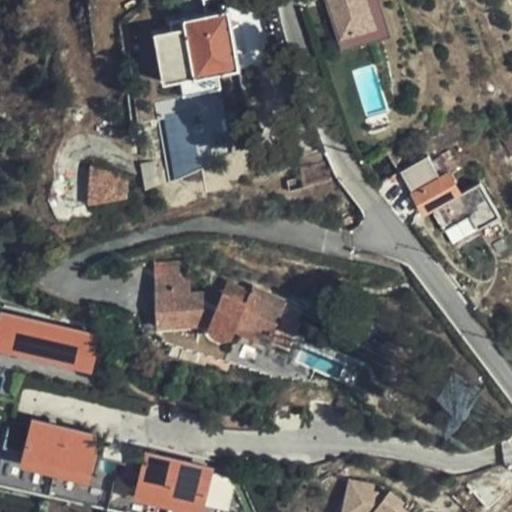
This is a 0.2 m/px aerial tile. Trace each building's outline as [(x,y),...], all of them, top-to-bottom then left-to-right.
[(327,0),(339,38),(374,27),(365,0),(327,0)] [(376,0),(365,0),(374,27),(339,38),(343,48),(387,33),(376,0)] [(239,67),(227,9),(183,17),(185,27),(171,29),(182,87),(195,84),(194,76),(239,67)] [(133,178),(94,166),(91,206),(130,199),(133,178)] [(423,210),(459,190),(450,174),(414,193),(423,210)] [(271,340),(289,297),(251,282),(244,295),(222,286),(193,288),(189,262),(158,263),(162,323),(210,320),(217,331),(224,333),(229,332),(235,327),(236,323),(271,340)] [(5,306),(0,325),(0,343),(94,366),(103,330),(5,306)] [(90,478),(102,432),(36,415),(24,461),(90,478)] [(206,511),(217,463),(149,448),(138,495),(206,511)] [(341,498),(357,511),(419,511),(388,485),(382,492),(361,474),(341,498)]
